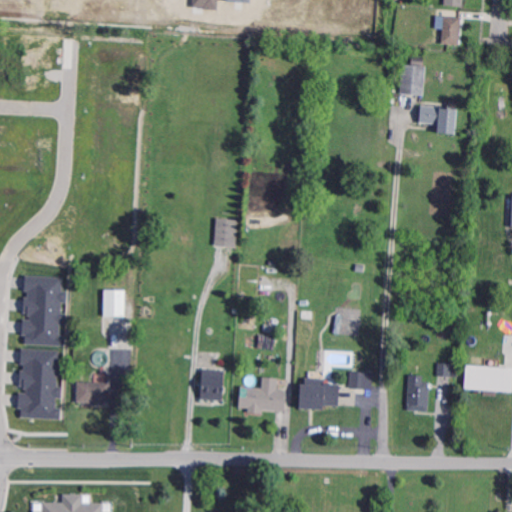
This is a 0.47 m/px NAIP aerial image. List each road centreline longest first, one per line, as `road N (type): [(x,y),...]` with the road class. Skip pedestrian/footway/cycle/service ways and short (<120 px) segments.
road 1 (residential): [(0,456),(511,461)]
road 2 (residential): [(0,314),(16,243),(57,198),(66,167),(71,39)]
